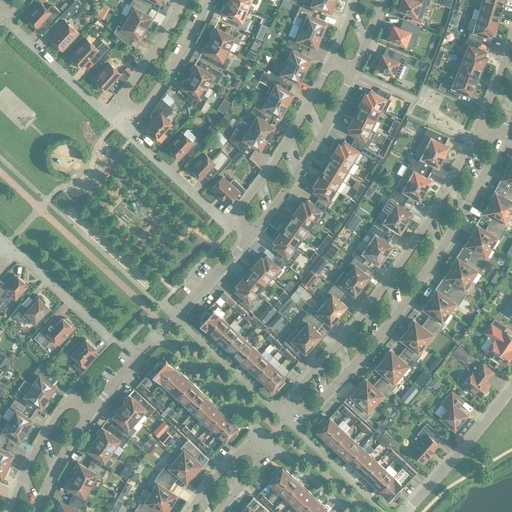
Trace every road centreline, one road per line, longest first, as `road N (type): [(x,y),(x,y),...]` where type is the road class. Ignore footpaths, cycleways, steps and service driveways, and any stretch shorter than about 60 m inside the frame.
road 1 (residential): [(296,408),(306,417),(379,336),(441,250),(501,139)]
road 2 (residential): [(477,124),(438,204),(383,287),(287,401),(296,408)]
road 3 (residential): [(90,411),(252,233)]
road 4 (residential): [(178,12),(121,98),(137,113),(174,70),(201,18)]
road 5 (residential): [(331,59),(238,212),(252,233)]
road 6 (residential): [(252,233),(355,71)]
road 7 (residential): [(404,511),(511,383)]
road 8 (residential): [(90,411),(67,398),(9,511)]
road 9 (residential): [(111,340),(14,250)]
